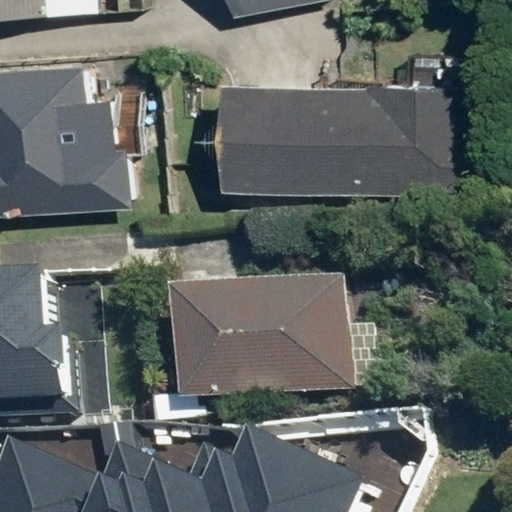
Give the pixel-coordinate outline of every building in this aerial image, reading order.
[(0,0),(0,25),(114,24),(113,0),(0,0)] [(232,0),(239,27),(340,2),(339,0),(232,0)] [(0,221),(141,221),(140,116),(92,116),(92,78),(0,78),(0,221)] [(368,84),(367,97),(236,95),(234,198),(490,204),(492,100),(493,87),(368,84)] [(343,324),(341,274),(173,282),(179,398),(376,388),(373,323),(343,324)] [(0,413),(67,410),(64,334),(39,335),(36,275),(0,277),(0,413)] [(14,443),(0,474),(0,511),(363,511),(376,484),(250,428),(237,455),(208,442),(192,477),(114,442),(97,480),(14,443)]
